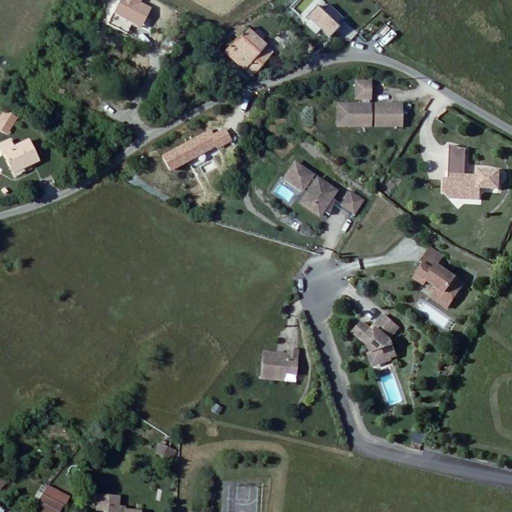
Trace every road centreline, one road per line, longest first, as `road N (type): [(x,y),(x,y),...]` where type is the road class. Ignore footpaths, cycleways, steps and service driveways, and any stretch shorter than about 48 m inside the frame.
road 1 (unclassified): [(511,130),(390,60),(339,55),(228,93),(176,118),(81,185),(0,214)]
road 2 (residential): [(320,277),(317,324),(353,432),(365,446),(511,480)]
